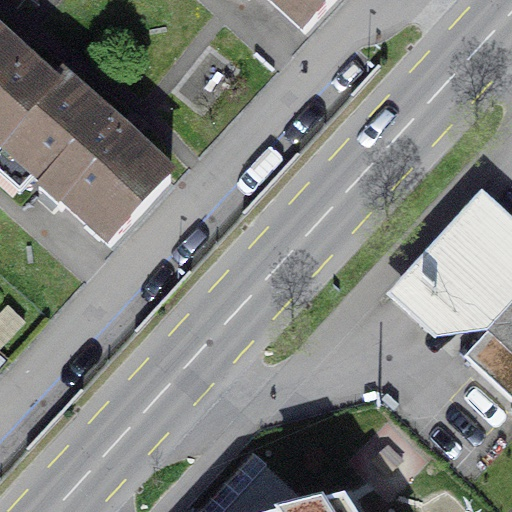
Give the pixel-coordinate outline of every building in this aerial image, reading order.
[(335,0),(221,0),(287,56),(335,0)] [(165,189),(0,45),(0,207),(85,281),(165,189)] [(386,301),(433,344),(487,339),(511,310),(511,224),(480,195),(386,301)] [(511,310),(487,339),(466,361),(511,401),(511,310)] [(360,511),(352,497),(286,511),(360,511)]
